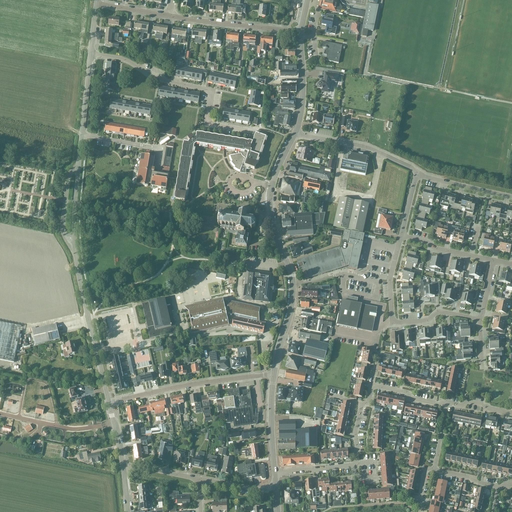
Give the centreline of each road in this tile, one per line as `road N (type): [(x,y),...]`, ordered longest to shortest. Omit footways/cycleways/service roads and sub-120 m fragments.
road 1 (unclassified): [(107,402),(76,262),(81,134)]
road 2 (residential): [(272,373),(293,284),(269,212),(269,186),(294,134)]
road 3 (residential): [(249,131),(206,124),(210,94),(202,88),(90,53)]
road 4 (residential): [(107,402),(272,373)]
road 5 (residential): [(511,412),(412,399),(371,385)]
road 6 (residential): [(479,319),(438,311),(426,321),(393,324),(390,275)]
road 7 (residential): [(300,32),(169,16)]
road 8 (residential): [(294,134),(365,147),(416,171)]
road 9 (unknown): [(380,153),(373,190),(354,196),(339,187),(339,142)]
